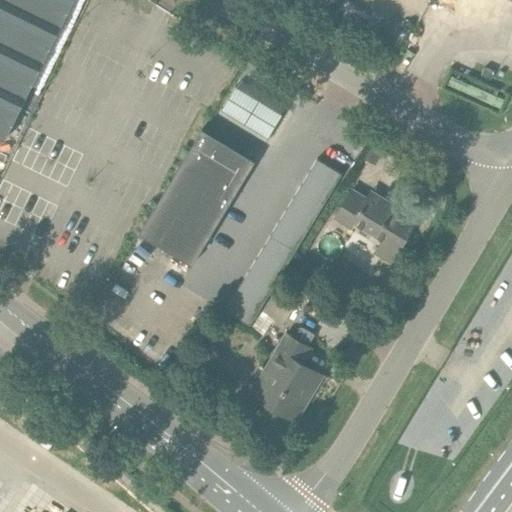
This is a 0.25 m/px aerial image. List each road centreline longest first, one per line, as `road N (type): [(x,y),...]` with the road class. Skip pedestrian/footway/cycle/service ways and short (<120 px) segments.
road 1 (residential): [(304,511),(511,172)]
road 2 (tertiary): [(249,511),(0,301)]
road 3 (residential): [(511,148),(459,144),(227,0)]
